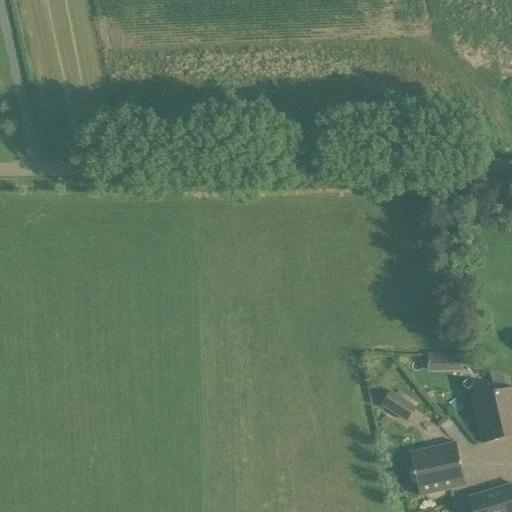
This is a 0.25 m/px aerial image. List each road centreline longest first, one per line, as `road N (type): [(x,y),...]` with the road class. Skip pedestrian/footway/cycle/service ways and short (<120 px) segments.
road 1 (unclassified): [(0,171),(511,167)]
road 2 (unknown): [(59,170),(2,0)]
